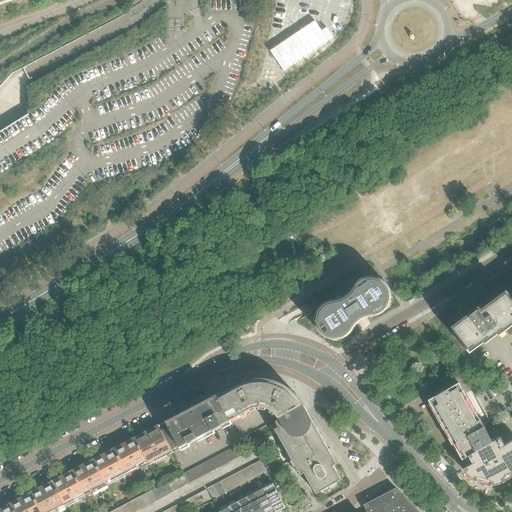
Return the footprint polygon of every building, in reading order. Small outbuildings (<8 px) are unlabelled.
[(0,213),(65,172),(29,114),(0,132),(0,213)] [(373,265),(285,317),(288,321),(291,326),(296,323),(321,339),(329,344),(337,350),(401,309),(388,289),(388,287),(387,286),(385,284),(373,265)] [(511,323),(511,301),(506,294),(483,312),(489,321),(498,332),(502,329),(503,330),(511,323)] [(489,321),(483,312),(480,309),(453,329),(468,349),(474,345),(475,347),(488,337),(489,338),(498,332),(489,321)] [(303,405),(300,400),(296,395),(293,392),(291,391),(287,387),(281,384),(280,384),(279,385),(279,386),(275,384),(269,383),(263,382),(257,382),(251,383),(245,384),(242,385),(241,384),(240,384),(239,384),(217,395),(230,420),(249,409),(254,407),(260,406),(266,407),(271,409),(276,412),(279,417),(280,417),(279,418),(278,419),(303,405)] [(488,435),(459,384),(435,397),(429,401),(448,435),(462,460),(466,458),(470,465),(481,459),(477,452),(493,443),(488,435)] [(230,420),(217,395),(204,402),(213,421),(209,423),(213,431),(230,421),(230,420)] [(209,423),(213,421),(204,402),(179,415),(189,433),(183,436),(188,444),(213,431),(209,423)] [(303,405),(278,419),(276,423),(279,428),(275,430),(301,475),(303,478),(306,476),(316,494),(341,480),(335,470),(334,471),(331,466),(335,464),(335,463),(333,457),(303,405)] [(189,433),(179,415),(159,426),(172,449),(179,446),(180,448),(188,444),(183,436),(189,433)] [(511,416),(489,430),(491,434),(488,435),(493,443),(477,452),(481,459),(470,465),(467,467),(464,469),(466,472),(469,476),(473,479),(477,482),(481,484),(484,485),(485,485),(490,485),(495,485),(500,484),(504,482),(509,480),(511,477),(511,416)] [(172,449),(159,426),(150,430),(150,431),(144,435),(143,434),(135,439),(148,463),(148,464),(171,452),(170,450),(172,449)] [(148,463),(135,439),(128,442),(129,444),(128,446),(124,448),(122,448),(121,446),(114,449),(128,474),(148,463)] [(247,453),(242,443),(236,446),(242,456),(247,453)] [(242,456),(236,446),(231,449),(236,459),(242,456)] [(128,474),(114,449),(108,453),(108,455),(108,457),(103,459),(102,459),(101,457),(93,461),(106,485),(128,474)] [(236,459),(231,449),(226,452),(231,462),(236,459)] [(231,462),(226,452),(220,455),(226,464),(231,462)] [(226,464),(220,455),(215,458),(220,467),(226,464)] [(220,467),(215,458),(210,460),(215,470),(220,467)] [(215,470),(210,460),(205,463),(210,473),(215,470)] [(106,485),(93,461),(87,464),(88,466),(87,468),(83,470),(81,469),(80,468),(72,472),(85,496),(106,485)] [(266,471),(261,461),(255,464),(261,474),(266,471)] [(210,473),(205,463),(200,465),(205,475),(210,473)] [(261,474),(255,464),(249,467),(255,478),(261,474)] [(205,475),(200,465),(194,468),(200,478),(205,475)] [(255,478),(249,467),(243,470),(249,481),(255,478)] [(200,478),(194,468),(189,471),(194,481),(200,478)] [(249,481),(243,470),(237,473),(243,484),(249,481)] [(194,481),(189,471),(183,474),(183,475),(188,484),(194,481)] [(85,496),(72,472),(66,475),(67,477),(66,479),(62,481),(60,480),(59,478),(52,482),(64,506),(85,496)] [(243,484),(237,473),(232,476),(237,487),(243,484)] [(188,484),(183,475),(178,478),(183,487),(188,484)] [(237,487),(232,476),(226,479),(232,490),(237,487)] [(183,487),(178,478),(173,480),(178,490),(183,487)] [(232,490),(226,479),(220,482),(225,493),(232,490)] [(178,490),(173,480),(168,483),(172,493),(178,490)] [(53,511),(64,506),(52,482),(45,486),(46,488),(46,490),(41,492),(39,491),(38,489),(31,493),(40,511),(53,511)] [(225,493),(220,482),(214,485),(219,496),(225,493)] [(172,493),(168,483),(162,486),(167,495),(172,493)] [(286,508),(273,484),(264,488),(276,510),(284,506),(285,508),(286,508)] [(219,496),(214,485),(208,489),(213,499),(219,496)] [(167,495),(162,486),(157,489),(162,498),(167,495)] [(299,492),(296,486),(291,488),(295,495),(299,492)] [(272,511),(276,510),(264,488),(255,493),(265,511),(272,511)] [(162,498),(157,489),(152,491),(157,501),(162,498)] [(418,511),(396,489),(364,505),(367,511),(366,511),(418,511)] [(211,499),(206,490),(200,493),(205,503),(211,499)] [(157,501),(152,491),(146,494),(151,504),(157,501)] [(428,500),(421,492),(416,497),(423,505),(428,500)] [(40,511),(31,493),(25,497),(25,499),(25,501),(20,503),(19,502),(18,500),(10,504),(14,511),(40,511)] [(205,503),(200,493),(194,496),(199,506),(205,503)] [(265,511),(255,493),(246,498),(253,511),(265,511)] [(151,504),(146,494),(141,497),(146,507),(151,504)] [(199,506),(194,496),(188,500),(193,509),(199,506)] [(146,507),(141,497),(135,500),(141,510),(146,507)] [(253,511),(246,498),(237,502),(242,511),(253,511)] [(136,511),(141,510),(135,500),(130,502),(135,511),(136,511)] [(193,509),(188,500),(183,502),(188,511),(193,509)] [(135,511),(130,502),(125,505),(128,511),(135,511)] [(186,511),(188,511),(183,502),(178,505),(181,511),(186,511)] [(242,511),(237,502),(229,507),(231,511),(242,511)]
